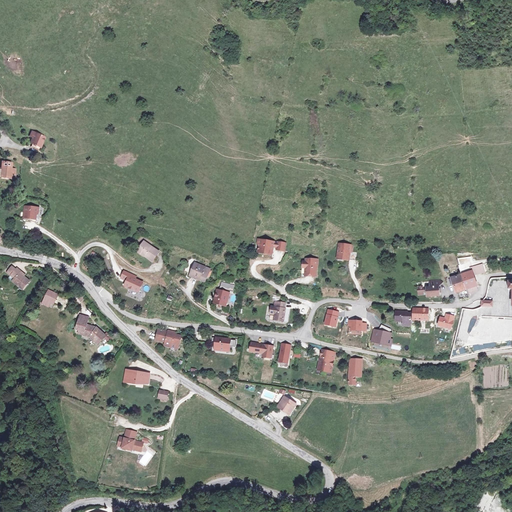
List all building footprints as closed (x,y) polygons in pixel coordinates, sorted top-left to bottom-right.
[(48,138),(32,131),(29,138),(33,140),(30,147),(42,153),(48,138)] [(13,163),(2,162),(1,171),(0,170),(0,179),(16,181),(17,170),(13,169),(13,163)] [(41,207),(24,206),(24,222),(41,222),(41,207)] [(287,245),(259,242),(257,258),(274,260),(275,250),(286,251),(287,245)] [(161,253),(145,243),(138,254),(154,264),(161,253)] [(352,264),(354,247),(339,245),(338,262),(352,264)] [(319,281),(320,260),(306,259),(306,263),(303,263),(302,271),(306,271),(305,280),(319,281)] [(212,270),(195,262),(188,277),(205,284),(212,270)] [(486,272),(483,263),(470,268),(471,270),(450,278),(455,293),(458,292),(467,289),(468,292),(471,290),(470,287),(475,286),(477,285),(474,276),(486,272)] [(33,282),(15,266),(5,277),(23,293),(33,282)] [(124,271),(122,278),(126,279),(124,286),(139,292),(143,282),(135,278),(136,276),(124,271)] [(443,299),(441,280),(429,282),(430,290),(428,291),(429,300),(443,299)] [(220,287),(233,291),(235,285),(221,281),(220,287)] [(135,299),(138,292),(129,289),(126,296),(135,299)] [(468,292),(467,289),(458,292),(460,299),(469,297),(468,292)] [(60,295),(48,290),(41,305),(53,310),(60,295)] [(232,294),(217,290),(213,306),(228,310),(232,294)] [(285,323),(288,303),(274,301),(273,306),(270,306),(268,317),(277,318),(276,321),(285,323)] [(339,312),(328,309),(325,324),(336,326),(339,312)] [(429,322),(430,310),(413,309),(413,314),(398,313),(397,324),(397,329),(412,329),(413,321),(429,322)] [(455,316),(446,314),(445,318),(440,317),(438,325),(451,329),(455,316)] [(90,318),(80,315),(75,333),(90,339),(100,347),(108,337),(97,328),(89,326),(90,318)] [(511,332),(511,319),(499,319),(499,320),(493,320),(492,323),(495,323),(494,334),(497,334),(497,324),(498,324),(498,329),(503,329),(503,331),(511,332)] [(362,320),(349,320),(348,326),(351,326),(351,329),(366,330),(367,323),(362,323),(362,320)] [(379,330),(373,329),(371,341),(392,346),(393,339),(390,338),(391,333),(389,332),(389,328),(382,325),(379,330)] [(180,352),(183,337),(178,336),(178,332),(168,330),(167,333),(158,332),(156,342),(167,343),(166,349),(180,352)] [(238,342),(214,338),(212,351),(236,355),(238,342)] [(274,363),(277,348),(252,344),(250,356),(266,358),(265,362),(274,363)] [(290,351),(281,350),(279,361),(288,363),(290,351)] [(337,353),(322,350),(318,373),(333,376),(337,353)] [(364,380),(366,361),(351,360),(349,389),(358,390),(359,380),(364,380)] [(151,374),(125,370),(123,382),(149,387),(151,374)] [(170,394),(161,393),(160,402),(168,403),(170,394)] [(298,407),(284,398),(277,409),(291,418),(298,407)] [(136,442),(138,432),(126,430),(124,438),(120,437),(117,450),(142,455),(144,443),(136,442)]
